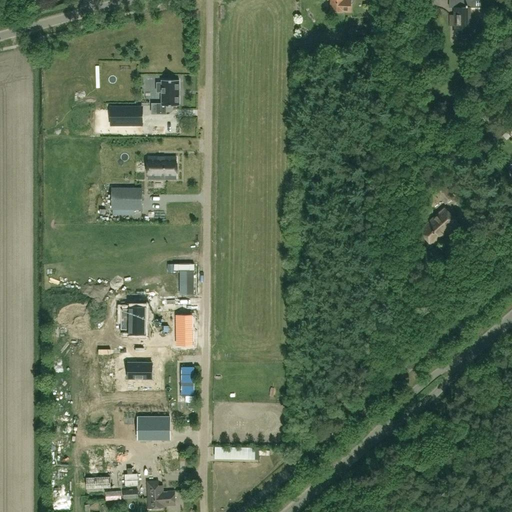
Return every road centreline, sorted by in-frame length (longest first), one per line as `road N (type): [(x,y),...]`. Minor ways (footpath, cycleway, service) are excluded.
road 1 (unclassified): [(209,0),(203,511)]
road 2 (unclassified): [(0,35),(130,0)]
road 3 (tertiary): [(289,511),(385,428)]
